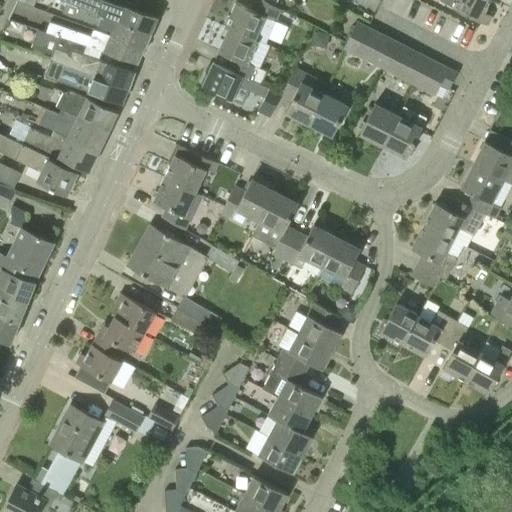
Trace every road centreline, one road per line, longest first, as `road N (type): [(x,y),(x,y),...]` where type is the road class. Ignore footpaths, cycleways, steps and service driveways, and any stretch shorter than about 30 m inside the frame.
road 1 (residential): [(0,424),(155,98)]
road 2 (residential): [(155,98),(381,197)]
road 3 (residential): [(381,197),(432,175),(511,26)]
road 4 (residential): [(381,197),(384,272),(360,339),(376,390)]
road 5 (residential): [(376,390),(459,419),(511,387)]
road 6 (residential): [(311,511),(376,390)]
